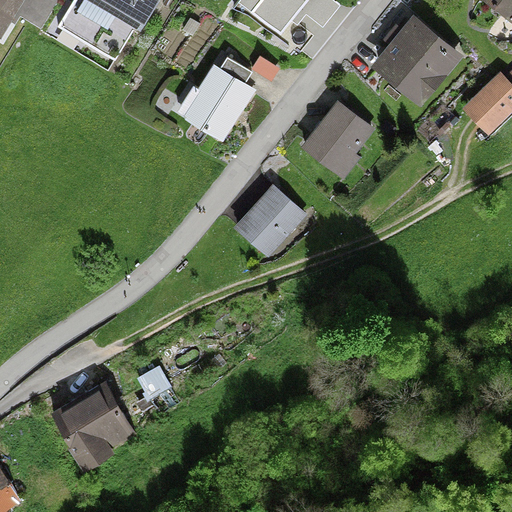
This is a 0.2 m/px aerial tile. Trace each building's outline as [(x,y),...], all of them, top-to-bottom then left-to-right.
[(0,0),(0,33),(20,0),(0,0)] [(91,0),(139,29),(156,0),(91,0)] [(306,0),(265,0),(255,13),(281,33),(306,0)] [(511,0),(483,0),(511,22),(511,20),(511,0)] [(384,39),(392,45),(377,64),(407,89),(429,63),(440,73),(454,56),(443,46),(412,21),(403,32),(395,26),(384,39)] [(185,116),(218,137),(249,90),(242,85),(250,72),(226,57),(217,69),(213,67),(198,90),(201,91),(185,116)] [(500,78),(470,107),(488,126),(511,102),(511,73),(504,82),(500,78)] [(335,171),(370,128),(337,102),(303,146),(335,171)] [(265,254),(302,213),(272,186),(257,203),(261,207),(239,231),(265,254)] [(133,435),(104,383),(52,413),(84,469),(109,454),(106,451),(133,435)] [(0,503),(11,495),(0,476),(0,503)]
